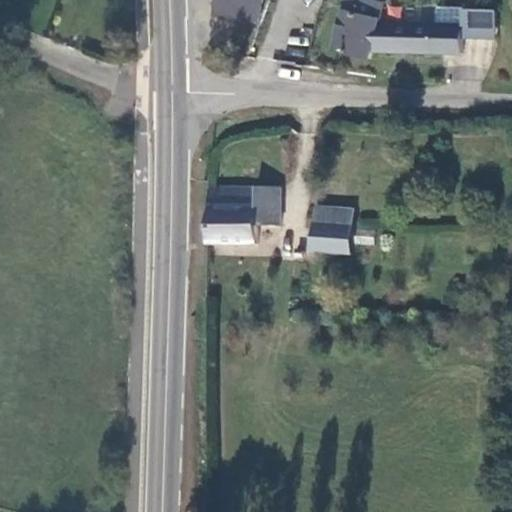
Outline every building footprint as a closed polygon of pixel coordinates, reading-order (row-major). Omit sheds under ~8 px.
[(216,0),(214,12),(260,21),(267,0),(216,0)] [(372,53),(377,24),(382,4),(363,0),(346,0),(335,52),(369,60),(371,53),(372,53)] [(461,26),(377,24),(372,53),(461,54),(461,26)] [(209,190),(207,245),(255,247),(255,240),(264,240),(264,225),(279,226),(279,191),(212,189),(209,190)] [(351,254),(353,227),(355,195),(318,192),(312,251),(351,254)]
